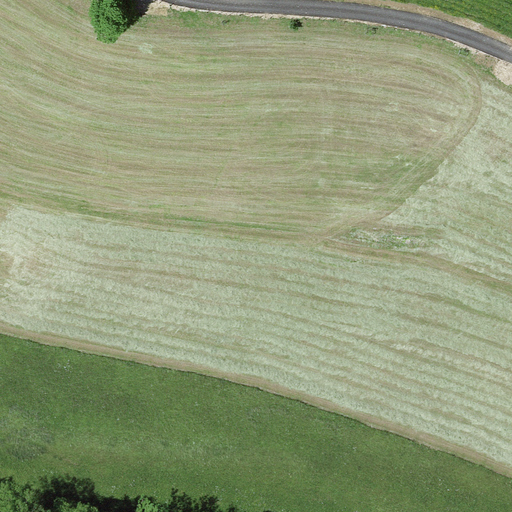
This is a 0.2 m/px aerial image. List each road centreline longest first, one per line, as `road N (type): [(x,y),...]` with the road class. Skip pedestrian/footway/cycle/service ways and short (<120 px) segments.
road 1 (track): [(379,254),(131,221),(0,191)]
road 2 (track): [(199,0),(390,17),(511,55)]
